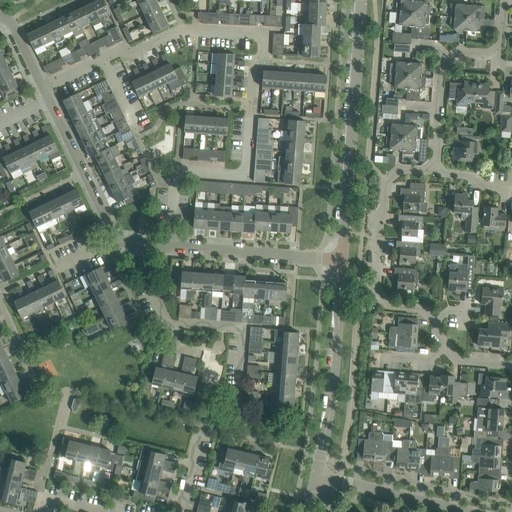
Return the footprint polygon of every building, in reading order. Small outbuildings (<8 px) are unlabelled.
[(98,0),(93,3),(100,18),(110,13),(103,0),(98,0)] [(140,5),(151,0),(137,0),(138,1),(129,5),(131,10),(140,5)] [(145,15),(160,8),(155,0),(151,0),(140,5),(145,15)] [(413,14),(414,1),(401,0),(401,3),(397,3),(396,12),(396,13),(413,14)] [(426,15),(430,16),(431,6),(426,5),(427,2),(414,1),(413,14),(426,15)] [(100,18),(93,3),(84,7),(91,22),(93,27),(102,22),(100,18)] [(286,3),(286,13),(297,14),(298,4),(295,4),(286,3)] [(326,15),(326,5),(310,4),(309,15),(326,15)] [(469,5),(456,4),(450,4),(450,7),(451,7),(451,17),(455,17),(468,18),(469,5)] [(469,5),(468,18),(480,19),(484,20),(485,19),(484,19),(485,10),(485,7),(481,6),(469,5)] [(82,27),(91,22),(84,7),(74,12),(82,27)] [(117,17),(121,15),(120,15),(125,12),(124,10),(119,13),(117,8),(113,10),(117,17)] [(149,24),(164,17),(160,8),(145,15),(149,24)] [(208,13),(208,24),(218,24),(218,21),(219,14),(219,10),(216,10),(216,13),(208,13)] [(275,16),(275,10),(271,10),(271,16),(271,27),(281,27),(281,16),(275,16)] [(72,31),(82,27),(74,12),(65,16),(72,31)] [(208,24),(208,13),(198,13),(198,20),(202,20),(202,24),(208,24)] [(412,27),(413,14),(396,13),(395,24),(399,25),(399,26),(412,27)] [(229,25),(229,14),(219,14),(218,21),(223,21),(223,25),(229,25)] [(239,25),(240,14),(229,14),(229,25),(239,25)] [(250,26),(250,15),(240,14),(239,25),(250,26)] [(413,14),(412,27),(425,28),(425,25),(429,25),(430,16),(426,15),(413,14)] [(260,23),(261,15),(250,15),(250,26),(256,26),(256,23),(260,23)] [(271,16),(261,15),(260,23),(265,23),(264,27),(271,27),(271,16)] [(326,15),(309,15),(304,15),(304,25),(325,26),(326,15)] [(63,36),(72,31),(65,16),(56,21),(63,36)] [(149,24),(154,34),(169,27),(164,17),(149,24)] [(467,31),(468,18),(455,17),(451,17),(450,26),(454,27),(454,30),(467,31)] [(479,32),(480,19),(468,18),(467,31),(479,32)] [(63,36),(56,21),(46,25),(53,40),(54,40),(55,44),(64,40),(63,36)] [(44,45),(53,40),(46,25),(37,30),(44,45)] [(325,26),(304,25),(303,35),(320,36),(320,26),(325,26)] [(34,50),(44,45),(37,30),(27,35),(34,50)] [(114,33),(109,35),(114,46),(119,43),(118,39),(121,37),(118,31),(114,33)] [(405,34),(398,34),(393,33),(393,43),(398,44),(398,38),(404,38),(405,34)] [(273,34),(273,45),(284,45),(284,34),(276,34),(273,34)] [(107,36),(99,40),(102,46),(106,45),(108,48),(114,46),(109,35),(107,36)] [(320,47),(320,36),(303,35),(303,46),(320,47)] [(94,38),(88,41),(90,44),(95,54),(104,50),(102,46),(99,40),(96,42),(94,38)] [(89,57),(95,54),(90,44),(81,49),(84,55),(88,54),(89,57)] [(407,53),(408,45),(394,44),(394,52),(407,53)] [(273,45),(272,56),(283,56),(284,45),(273,45)] [(319,57),(320,47),(303,46),(303,52),(298,51),(297,56),(303,57),(319,57)] [(80,57),(84,55),(81,49),(71,53),(76,63),(81,61),(80,57)] [(70,66),(76,63),(71,53),(62,58),(65,65),(69,63),(70,66)] [(217,64),(234,65),(235,55),(218,53),(217,64)] [(0,71),(8,68),(4,58),(0,59),(0,71)] [(61,66),(65,65),(62,58),(52,62),(57,72),(63,69),(61,66)] [(52,75),(57,72),(52,62),(43,67),(46,74),(50,72),(52,75)] [(408,76),(409,63),(396,62),(396,64),(391,64),(390,75),(408,76)] [(421,77),(421,76),(422,64),(409,63),(408,76),(421,77)] [(181,67),(174,70),(170,64),(161,68),(168,83),(177,78),(179,83),(181,86),(186,84),(184,81),(187,80),(181,67)] [(233,76),(234,65),(217,64),(217,75),(233,76)] [(0,83),(13,77),(8,68),(0,71),(0,83)] [(158,88),(168,83),(161,68),(151,73),(158,88)] [(273,88),(274,72),(263,71),(262,88),(273,88)] [(283,89),(285,73),(274,72),(273,88),(283,89)] [(149,92),(158,88),(151,73),(142,78),(149,92)] [(294,90),(295,74),(285,73),(283,89),(294,90)] [(304,91),(306,74),(295,74),(294,90),(304,91)] [(315,92),(316,75),(306,74),(304,91),(315,92)] [(232,86),(233,76),(217,75),(216,85),(232,86)] [(326,92),(327,76),(316,75),(315,92),(326,92)] [(407,89),(408,76),(390,75),(389,84),(395,85),(395,88),(407,89)] [(425,77),(421,76),(421,77),(408,76),(407,89),(414,89),(413,101),(419,102),(419,98),(420,90),(420,87),(424,87),(425,77)] [(19,85),(17,86),(13,77),(0,83),(0,87),(6,100),(22,92),(19,85)] [(139,97),(149,92),(142,78),(132,82),(139,97)] [(97,96),(108,91),(106,87),(109,86),(106,80),(93,86),(97,96)] [(450,83),(449,99),(457,99),(457,106),(467,107),(467,102),(475,103),(477,84),(469,84),(469,82),(464,82),(464,84),(450,83)] [(493,109),(494,101),(494,91),(489,91),(489,84),(484,83),(484,85),(477,84),(475,103),(483,103),(483,108),(493,109)] [(231,97),(232,86),(216,85),(215,96),(231,97)] [(83,103),(82,102),(78,93),(63,100),(68,110),(83,103)] [(496,94),(495,109),(502,110),(503,105),(503,106),(504,94),(496,94)] [(386,106),(398,106),(399,95),(394,95),(393,99),(386,99),(386,106)] [(110,113),(117,110),(115,106),(118,104),(116,99),(106,104),(110,113)] [(72,120),(87,112),(83,103),(68,110),(72,120)] [(378,105),(378,113),(381,113),(397,115),(398,106),(386,106),(382,105),(378,105)] [(117,110),(110,113),(115,123),(125,118),(120,108),(117,110)] [(97,119),(94,115),(95,115),(92,110),(87,112),(72,120),(77,129),(92,122),(92,121),(97,119)] [(511,116),(511,113),(502,112),(502,115),(501,132),(511,133),(511,123),(511,116)] [(195,133),(196,117),(186,116),(184,133),(195,133)] [(206,134),(207,117),(196,117),(195,133),(206,134)] [(216,135),(217,118),(207,117),(206,134),(216,135)] [(124,124),(127,123),(125,118),(115,123),(119,132),(126,129),(124,124)] [(216,135),(227,135),(228,119),(217,118),(216,135)] [(258,123),(258,129),(269,130),(269,124),(269,119),(258,118),(258,123)] [(102,129),(97,119),(92,121),(92,122),(77,129),(81,139),(102,129)] [(304,132),(305,121),(289,120),(288,131),(304,132)] [(404,138),(405,125),(392,124),(392,127),(387,127),(387,136),(391,137),(404,138)] [(405,125),(404,138),(416,139),(420,140),(420,130),(417,130),(417,126),(405,125)] [(126,129),(119,132),(122,138),(124,141),(125,140),(134,137),(129,127),(126,129)] [(473,136),(473,129),(457,128),(457,135),(473,136)] [(101,140),(104,139),(106,138),(102,129),(81,139),(86,148),(101,141),(101,140)] [(257,135),(257,139),(271,140),(272,130),(269,130),(258,129),(257,135)] [(304,143),(304,132),(288,131),(287,141),(304,143)] [(58,150),(53,139),(51,135),(41,140),(48,155),(50,158),(51,160),(61,155),(58,150)] [(391,137),(387,136),(386,137),(387,137),(386,146),(390,146),(390,150),(402,151),(403,151),(404,138),(391,137)] [(134,137),(125,140),(127,144),(131,142),(134,148),(138,146),(134,137)] [(415,152),(416,139),(404,138),(403,151),(402,151),(402,155),(403,155),(412,155),(412,151),(415,152)] [(101,141),(86,148),(91,157),(91,158),(95,155),(105,150),(103,145),(106,143),(104,139),(101,140),(101,141)] [(256,144),(256,150),(273,151),(274,140),(271,140),(257,139),(256,144)] [(39,159),(48,155),(41,140),(32,144),(39,159)] [(303,153),(304,143),(287,141),(286,152),(303,153)] [(479,143),(470,142),(460,141),(460,148),(455,147),(455,151),(454,151),(453,160),(473,161),(474,154),(478,154),(479,143)] [(30,164),(39,159),(32,144),(22,149),(30,164)] [(121,154),(116,145),(105,150),(95,155),(100,165),(114,158),(121,154)] [(428,148),(419,147),(418,162),(424,163),(427,161),(428,148)] [(20,168),(30,164),(22,149),(13,154),(20,168)] [(256,155),(255,160),(272,161),(273,151),(256,150),(256,155)] [(302,163),(303,153),(286,152),(286,157),(279,156),(279,162),(302,163)] [(11,173),(20,168),(13,154),(3,158),(11,173)] [(392,157),(393,154),(387,154),(386,157),(389,157),(389,164),(395,164),(395,158),(392,157)] [(101,175),(104,174),(119,167),(114,158),(100,165),(97,166),(101,175)] [(271,172),(272,161),(255,160),(254,171),(265,171),(271,172)] [(301,174),(302,163),(279,162),(278,172),(301,174)] [(142,175),(150,171),(147,165),(143,167),(139,169),(142,175)] [(123,176),(119,167),(104,174),(109,183),(123,176)] [(254,171),(254,181),(265,182),(265,171),(254,171)] [(301,184),(301,174),(278,172),(278,182),(286,183),(301,184)] [(135,182),(130,173),(123,176),(109,183),(113,193),(132,184),(135,182)] [(208,193),(209,182),(197,181),(197,192),(208,193)] [(222,183),(214,182),(209,182),(208,193),(221,194),(222,183)] [(233,195),(234,184),(222,183),(221,194),(233,195)] [(133,195),(130,190),(134,188),(132,184),(113,193),(118,203),(124,200),(126,205),(139,199),(136,194),(133,195)] [(245,196),(246,185),(234,184),(233,195),(245,196)] [(257,185),(246,185),(245,196),(252,196),(253,193),(257,193),(257,185)] [(282,187),(274,187),(269,186),(269,191),(274,192),(274,198),(279,198),(280,192),(281,192),(282,187)] [(424,203),(424,200),(425,190),(401,188),(400,196),(404,196),(403,212),(404,212),(404,209),(412,210),(412,213),(419,213),(419,210),(426,211),(427,204),(424,203)] [(74,209),(84,204),(77,189),(67,194),(74,209)] [(478,207),(472,207),(473,201),(467,200),(468,193),(463,193),(463,194),(455,194),(454,204),(453,213),(461,213),(461,220),(465,220),(465,232),(476,232),(478,207)] [(65,213),(74,209),(67,194),(58,198),(65,213)] [(56,218),(65,213),(58,198),(48,203),(56,218)] [(44,201),(37,205),(39,208),(46,222),(56,218),(48,203),(46,204),(44,201)] [(206,229),(208,203),(203,203),(202,211),(195,210),(194,228),(206,229)] [(207,211),(206,229),(218,230),(220,207),(220,204),(215,203),(214,211),(207,211)] [(242,231),(244,214),(244,206),(239,205),(239,206),(232,206),(232,207),(230,231),(242,231)] [(267,213),(268,205),(263,205),(263,213),(255,212),(255,214),(254,230),(255,230),(266,231),(268,213),(267,213)] [(268,213),(266,231),(278,232),(280,214),(280,212),(281,206),(276,206),(275,213),(268,213)] [(230,231),(232,207),(220,207),(218,230),(230,231)] [(280,214),(278,232),(291,233),(291,227),(297,227),(299,208),(288,207),(287,214),(280,214)] [(505,227),(506,225),(506,215),(497,214),(497,208),(484,207),(483,226),(496,227),(505,227)] [(36,227),(46,222),(39,208),(29,212),(36,227)] [(439,208),(438,216),(446,217),(447,208),(439,208)] [(255,214),(244,214),(242,231),(254,232),(255,230),(254,230),(255,214)] [(423,217),(409,216),(399,215),(398,222),(402,222),(401,239),(402,239),(402,236),(417,237),(418,230),(422,230),(423,217)] [(39,241),(36,235),(34,232),(23,238),(28,247),(35,244),(35,243),(39,241)] [(468,235),(467,243),(475,244),(476,235),(468,235)] [(421,243),(407,242),(397,241),(396,248),(400,249),(399,265),(400,265),(400,262),(415,263),(416,256),(420,256),(421,243)] [(444,256),(445,245),(430,244),(429,255),(444,256)] [(0,260),(10,255),(6,246),(0,248),(0,260)] [(0,272),(15,265),(10,255),(0,260),(0,272)] [(449,281),(448,291),(456,291),(455,293),(461,293),(461,290),(466,291),(466,289),(472,289),(472,293),(475,256),(468,256),(467,268),(458,268),(458,265),(450,264),(449,272),(449,281)] [(0,272),(5,282),(19,275),(15,265),(0,272)] [(91,286),(107,278),(101,267),(85,275),(91,286)] [(419,270),(405,269),(395,268),(394,275),(398,275),(397,291),(398,291),(398,288),(413,290),(412,293),(413,293),(414,283),(418,283),(419,271),(419,270)] [(191,295),(193,273),(182,272),(181,289),(186,290),(186,300),(191,300),(191,295)] [(202,291),(203,273),(193,273),(191,295),(194,295),(196,294),(196,290),(202,291)] [(212,292),(214,274),(203,273),(202,291),(206,291),(204,308),(205,308),(204,320),(210,320),(211,307),(212,307),(212,292)] [(223,292),(224,275),(214,274),(212,292),(223,292)] [(233,298),(235,276),(224,275),(223,292),(228,293),(228,297),(233,297),(233,298)] [(246,277),(245,277),(235,276),(233,298),(233,297),(232,301),(237,302),(238,294),(243,294),(244,294),(245,280),(246,277)] [(96,297),(112,289),(107,278),(91,286),(96,297)] [(47,286),(55,302),(66,296),(58,280),(47,286)] [(243,294),(243,302),(254,303),(255,281),(245,280),(244,294),(243,294)] [(255,281),(254,303),(264,304),(264,299),(266,282),(255,281)] [(274,306),(276,283),(266,282),(264,299),(269,299),(268,306),(274,306)] [(280,300),(285,301),(286,301),(287,283),(276,283),(274,306),(279,307),(280,300)] [(44,307),(55,302),(47,286),(36,291),(44,307)] [(503,290),(492,289),(482,288),(481,304),(486,304),(485,314),(499,316),(500,305),(502,306),(503,290)] [(101,308),(117,300),(112,289),(96,297),(101,308)] [(33,312),(44,307),(36,291),(25,296),(33,312)] [(75,294),(70,296),(75,307),(83,303),(78,292),(75,294)] [(22,318),(33,312),(25,296),(14,302),(22,318)] [(106,318),(122,311),(117,300),(101,308),(106,318)] [(242,309),(241,322),(252,323),(252,315),(253,315),(254,303),(243,302),(242,309)] [(235,322),(236,309),(230,308),(230,311),(221,310),(220,321),(235,322)] [(122,311),(106,318),(112,330),(128,322),(122,311)] [(284,326),(285,317),(273,316),(273,325),(284,326)] [(389,328),(389,334),(417,336),(418,329),(419,328),(420,319),(398,317),(398,327),(392,327),(389,328)] [(479,329),(478,346),(502,348),(503,338),(508,338),(510,324),(496,323),(495,330),(488,330),(479,329)] [(250,341),(263,342),(264,328),(251,327),(250,341)] [(299,331),(283,330),(275,329),(275,337),(281,337),(281,342),(276,342),(298,344),(299,331)] [(388,343),(388,347),(390,349),(396,349),(396,352),(418,353),(418,344),(417,343),(417,336),(389,334),(389,339),(391,342),(388,343)] [(298,354),(298,344),(276,342),(275,353),(298,354)] [(0,361),(8,358),(4,348),(0,350),(0,361)] [(162,387),(171,353),(165,352),(161,368),(156,367),(152,384),(158,385),(157,391),(161,392),(162,386),(162,387)] [(298,354),(275,353),(274,352),(273,363),(275,363),(297,365),(298,354)] [(173,371),(177,354),(171,353),(162,387),(173,389),(177,372),(173,371)] [(188,371),(191,358),(185,356),(181,373),(177,372),(173,389),(183,391),(187,374),(188,371)] [(0,373),(13,367),(8,358),(0,361),(0,373)] [(194,372),(197,359),(191,358),(188,371),(194,372)] [(296,375),(297,365),(275,363),(275,373),(296,375)] [(0,378),(2,384),(17,377),(13,367),(0,373),(0,378)] [(372,372),(370,400),(376,400),(379,398),(388,399),(388,393),(390,375),(384,374),(384,373),(380,373),(380,371),(376,370),(374,372),(372,372)] [(390,375),(388,393),(398,394),(397,400),(399,402),(404,403),(407,375),(405,374),(403,372),(399,372),(399,374),(395,374),(396,372),(390,371),(390,375)] [(295,385),(296,375),(275,373),(274,384),(278,384),(295,385)] [(407,375),(404,403),(408,403),(410,403),(412,401),(414,403),(419,404),(421,401),(422,401),(424,382),(424,377),(418,377),(418,375),(414,375),(414,373),(410,373),(408,375),(407,375)] [(187,374),(183,391),(193,394),(198,377),(187,374)] [(440,394),(440,396),(446,397),(446,403),(458,404),(459,396),(460,383),(454,382),(454,376),(442,375),(442,377),(440,394)] [(440,394),(442,377),(430,376),(429,382),(424,382),(422,401),(434,402),(435,394),(440,394)] [(7,393),(22,386),(17,377),(2,384),(7,393)] [(480,396),(489,397),(499,398),(499,391),(504,391),(504,387),(505,387),(506,379),(486,377),(485,384),(481,384),(480,396)] [(467,397),(467,393),(468,383),(460,383),(459,396),(467,397)] [(294,396),(295,385),(278,384),(277,394),(294,396)] [(7,393),(12,403),(27,396),(22,386),(7,393)] [(294,407),(294,396),(277,394),(276,412),(288,413),(288,406),(294,407)] [(257,408),(258,404),(258,398),(245,397),(244,407),(257,408)] [(72,407),(73,411),(74,412),(75,412),(78,410),(81,401),(80,400),(79,399),(76,398),(74,399),(74,400),(72,407)] [(504,409),(478,407),(477,418),(503,420),(504,409)] [(502,431),(503,420),(477,418),(476,431),(475,431),(474,438),(481,438),(486,439),(487,432),(485,432),(485,430),(502,431)] [(411,421),(403,419),(395,419),(394,426),(402,427),(410,427),(411,421)] [(376,432),(377,426),(372,426),(372,432),(371,432),(369,433),(368,439),(358,439),(357,457),(363,458),(363,459),(374,460),(376,432)] [(382,432),(376,432),(374,460),(385,461),(385,459),(391,460),(393,441),(393,435),(384,435),(384,434),(382,432)] [(63,437),(59,456),(76,460),(80,443),(70,441),(71,439),(63,437)] [(500,440),(486,439),(481,438),(481,448),(475,448),(472,449),(472,455),(500,457),(501,446),(499,446),(500,440)] [(408,468),(410,440),(404,440),(402,441),(393,441),(391,460),(390,465),(396,466),(396,467),(408,468)] [(426,449),(417,449),(417,442),(415,440),(410,440),(408,468),(419,469),(419,467),(424,468),(425,468),(426,455),(426,449)] [(86,462),(90,445),(80,443),(76,460),(86,462)] [(95,471),(100,448),(90,445),(86,462),(91,464),(90,470),(94,471),(95,471)] [(127,447),(121,445),(119,445),(119,446),(118,446),(116,453),(125,455),(127,447)] [(166,455),(151,451),(151,448),(143,446),(139,459),(175,468),(177,463),(165,460),(166,455)] [(100,448),(95,471),(99,473),(101,466),(106,467),(106,469),(112,471),(114,463),(116,454),(110,453),(111,451),(100,448)] [(233,472),(234,468),(239,451),(228,448),(224,463),(222,463),(220,464),(220,467),(220,469),(233,472)] [(443,448),(438,448),(436,449),(435,455),(426,455),(425,468),(424,468),(424,473),(430,474),(430,475),(441,476),(443,448)] [(449,448),(448,448),(443,448),(441,476),(452,477),(452,475),(458,476),(459,466),(460,457),(450,457),(451,450),(449,448)] [(245,470),(249,453),(239,451),(234,468),(245,470)] [(255,473),(259,456),(249,453),(245,470),(243,475),(254,477),(255,473)] [(116,454),(114,463),(121,465),(123,456),(116,454)] [(499,469),(500,457),(472,455),(472,461),(473,463),(479,463),(479,473),(497,474),(498,468),(499,469)] [(270,480),(273,469),(267,468),(270,458),(259,456),(255,473),(262,474),(261,478),(270,480)] [(26,462),(10,458),(9,458),(7,469),(24,473),(26,462)] [(174,473),(175,468),(139,459),(137,470),(161,475),(162,470),(166,471),(166,472),(174,473)] [(116,464),(114,474),(120,476),(123,466),(116,464)] [(24,473),(7,469),(0,467),(0,469),(0,478),(21,483),(23,478),(27,479),(26,479),(35,481),(36,476),(28,474),(24,473)] [(160,481),(161,475),(137,470),(134,480),(141,481),(170,488),(172,483),(164,481),(163,482),(160,481)] [(92,481),(91,486),(99,488),(100,483),(98,482),(100,473),(99,473),(95,471),(94,471),(92,481)] [(497,480),(497,474),(479,473),(478,482),(472,481),(470,483),(469,489),(497,491),(498,480),(497,480)] [(20,487),(21,483),(0,478),(0,488),(36,498),(38,492),(20,487)] [(169,494),(170,488),(141,481),(139,491),(134,490),(132,497),(144,499),(145,494),(156,496),(157,490),(161,491),(161,492),(169,494)] [(230,485),(220,483),(218,491),(228,493),(230,485)] [(35,504),(36,498),(0,488),(0,500),(16,504),(17,499),(35,504)] [(250,490),(248,498),(265,502),(267,494),(250,490)] [(200,499),(198,505),(211,508),(212,507),(218,508),(221,498),(214,496),(213,502),(206,500),(207,494),(201,493),(200,499)] [(233,511),(247,511),(249,505),(226,499),(225,504),(231,506),(229,511),(233,511)]
